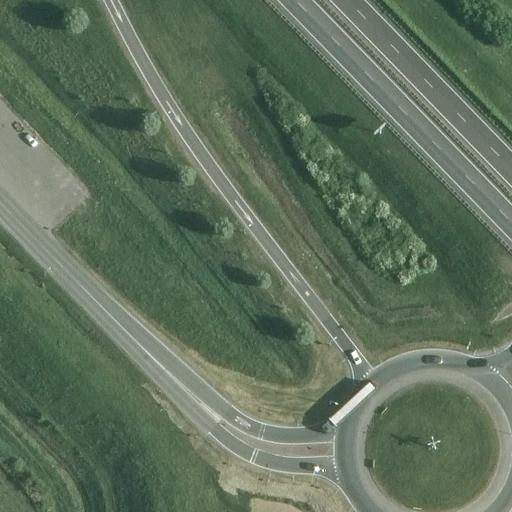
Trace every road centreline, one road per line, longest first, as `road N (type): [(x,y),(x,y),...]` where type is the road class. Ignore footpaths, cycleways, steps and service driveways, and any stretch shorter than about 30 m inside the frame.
road 1 (trunk): [(116,0),(194,143),(372,387)]
road 2 (trunk): [(293,0),(511,224)]
road 3 (secondary): [(106,312),(222,435),(269,461),(346,470)]
road 4 (secondary): [(348,427),(276,435),(246,421),(106,312)]
road 5 (trunk): [(511,171),(345,0)]
road 6 (secondary): [(0,204),(106,312)]
